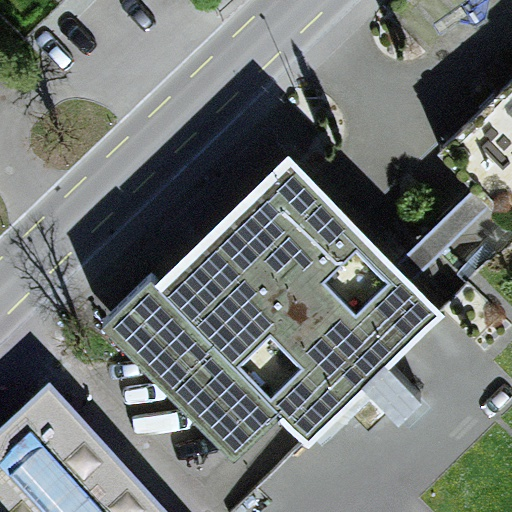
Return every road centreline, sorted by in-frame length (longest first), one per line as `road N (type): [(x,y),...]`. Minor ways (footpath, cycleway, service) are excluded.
road 1 (secondary): [(0,291),(300,0)]
road 2 (unknown): [(15,276),(222,511)]
